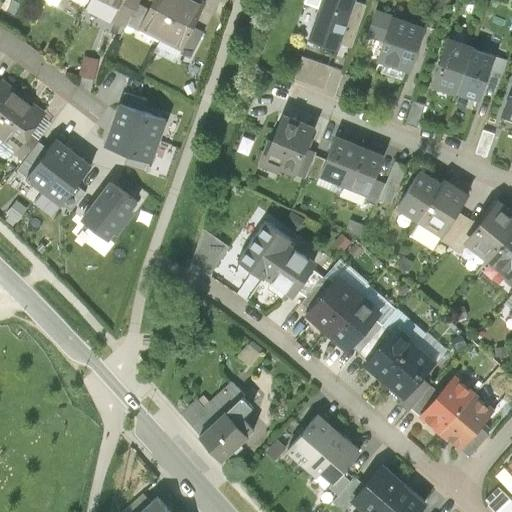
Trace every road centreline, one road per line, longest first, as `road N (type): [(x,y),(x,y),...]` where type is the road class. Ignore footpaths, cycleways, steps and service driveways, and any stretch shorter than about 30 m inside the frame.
road 1 (residential): [(470,511),(198,277)]
road 2 (tertiary): [(0,276),(113,384),(225,511)]
